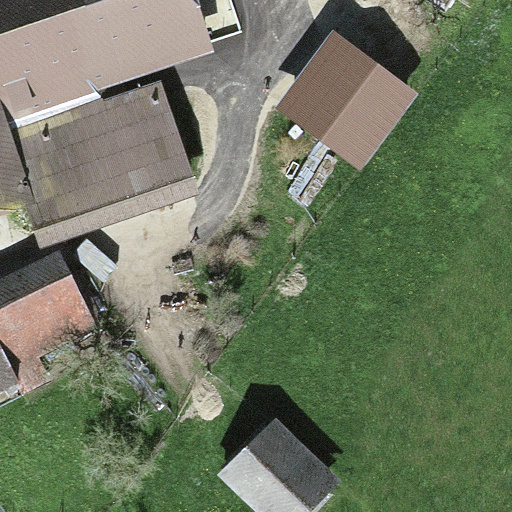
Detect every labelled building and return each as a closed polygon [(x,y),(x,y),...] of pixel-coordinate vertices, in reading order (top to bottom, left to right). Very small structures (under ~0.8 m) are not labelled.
[(0,0),(0,204),(31,194),(41,225),(191,175),(161,87),(215,69),(191,0),(0,0)] [(409,96),(341,44),(290,110),(357,162),(409,96)] [(95,325),(69,276),(0,312),(0,337),(16,367),(95,325)] [(0,389),(19,380),(0,344),(0,389)] [(289,511),(318,483),(275,442),(242,475),(279,511),(289,511)]
